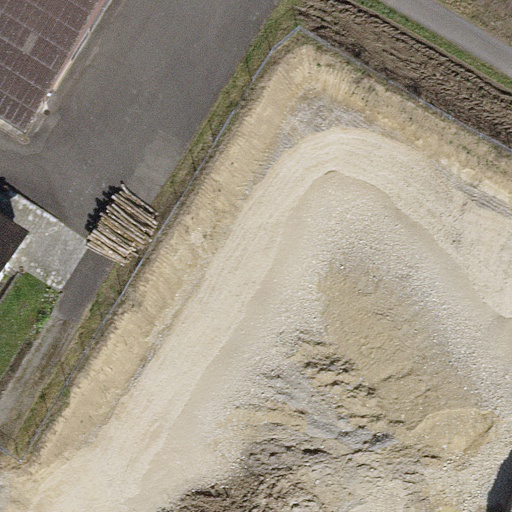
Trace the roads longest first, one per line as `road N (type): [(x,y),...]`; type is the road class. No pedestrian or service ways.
road 1 (track): [(0,435),(125,246),(47,195)]
road 2 (residential): [(511,61),(403,0)]
